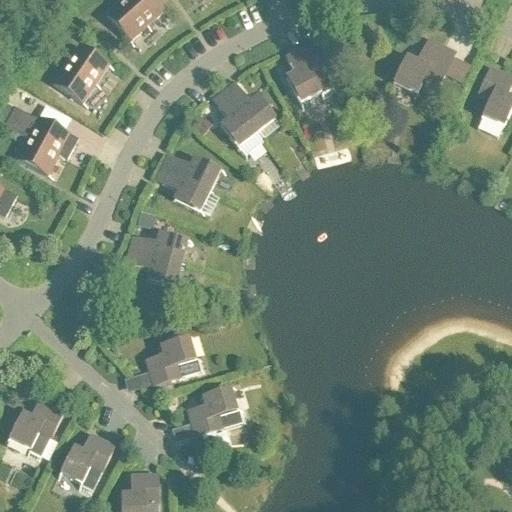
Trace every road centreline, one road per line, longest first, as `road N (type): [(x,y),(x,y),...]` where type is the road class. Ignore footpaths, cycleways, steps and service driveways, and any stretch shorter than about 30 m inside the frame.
road 1 (residential): [(27,317),(86,251),(152,116),(212,64),(265,36),(377,7),(435,10),(511,35)]
road 2 (residential): [(206,491),(27,317)]
